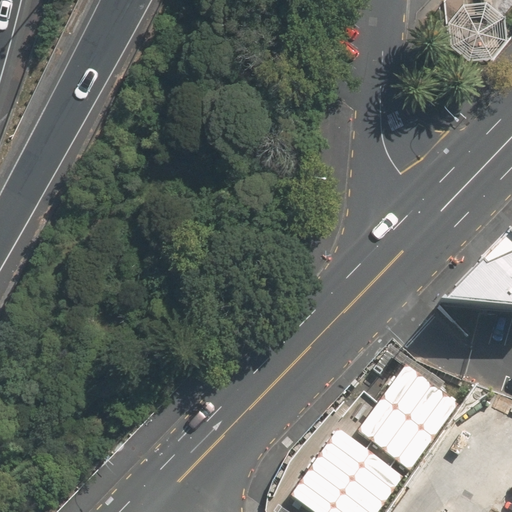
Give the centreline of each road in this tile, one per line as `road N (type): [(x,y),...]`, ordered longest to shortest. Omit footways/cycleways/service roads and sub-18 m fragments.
road 1 (secondary): [(147,511),(426,228)]
road 2 (motorway): [(121,0),(0,229)]
road 3 (residential): [(426,228),(386,156),(390,0)]
road 4 (secondary): [(426,228),(511,138)]
